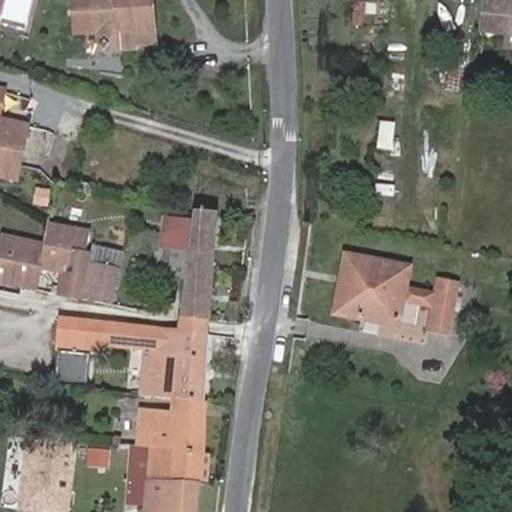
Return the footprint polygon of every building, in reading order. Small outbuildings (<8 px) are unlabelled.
[(91,29),(89,0),(74,0),(76,30),(91,29)] [(154,41),(151,0),(89,0),(91,29),(100,29),(101,39),(109,46),(126,45),(126,38),(134,38),(134,42),(154,41)] [(511,0),(484,0),(482,31),(511,33),(511,0)] [(395,67),(383,66),(379,99),(405,101),(407,76),(394,75),(395,67)] [(8,90),(0,87),(0,174),(18,179),(30,126),(1,119),(8,90)] [(183,314),(209,318),(216,216),(195,214),(195,220),(193,236),(191,250),(187,282),(183,314)] [(187,235),(193,236),(195,220),(165,216),(163,231),(187,235)] [(71,288),(69,296),(79,297),(86,263),(89,264),(92,253),(88,252),(92,232),(49,222),(45,244),(39,270),(65,275),(62,286),(71,288)] [(163,231),(161,245),(184,249),(187,235),(163,231)] [(191,250),(193,236),(187,235),(184,249),(191,250)] [(30,289),(34,290),(35,290),(39,270),(45,244),(5,236),(0,261),(0,276),(24,280),(31,282),(30,289)] [(92,257),(124,265),(128,250),(95,243),(92,257)] [(410,268),(348,255),(336,314),(398,326),(404,302),(434,307),(428,331),(449,335),(459,284),(439,279),(436,293),(407,287),(410,268)] [(86,263),(79,297),(113,303),(119,269),(89,264),(86,263)] [(0,283),(23,287),(24,280),(0,276),(0,283)] [(23,287),(24,287),(30,289),(31,282),(24,280),(23,287)] [(61,294),(69,296),(71,288),(62,286),(61,294)] [(183,314),(182,329),(209,332),(209,318),(183,314)] [(204,399),(209,332),(182,329),(150,326),(150,328),(141,327),(141,325),(64,316),(56,383),(85,387),(90,352),(97,352),(98,343),(147,348),(142,395),(178,397),(204,399)] [(203,453),(207,400),(204,399),(178,397),(176,412),(142,410),(139,445),(152,447),(150,479),(201,482),(203,453)] [(197,511),(201,482),(150,479),(152,447),(139,445),(125,444),(69,438),(68,443),(28,439),(20,507),(61,511),(67,511),(71,469),(111,473),(111,477),(133,478),(131,502),(148,503),(147,511),(197,511)] [(201,482),(209,482),(211,454),(203,453),(201,482)]
